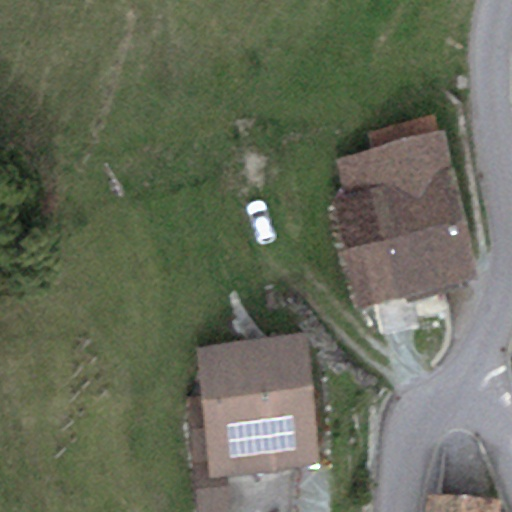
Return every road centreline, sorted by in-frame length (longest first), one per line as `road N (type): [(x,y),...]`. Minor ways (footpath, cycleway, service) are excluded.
road 1 (unclassified): [(511,201),(492,97),(507,0)]
road 2 (unclassified): [(461,394),(438,404),(413,438),(401,511)]
road 3 (unclassified): [(461,394),(511,274)]
